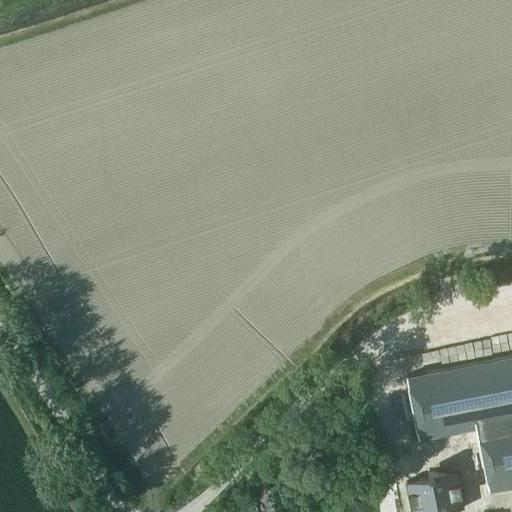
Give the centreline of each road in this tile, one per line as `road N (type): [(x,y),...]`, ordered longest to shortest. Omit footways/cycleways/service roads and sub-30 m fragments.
road 1 (residential): [(511,291),(456,300),(372,342),(185,511)]
road 2 (residential): [(114,511),(0,329)]
